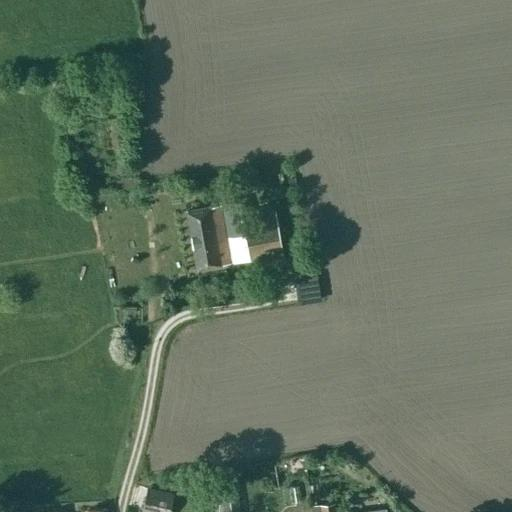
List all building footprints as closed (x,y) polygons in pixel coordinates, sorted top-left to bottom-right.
[(283,256),(277,223),(274,209),(243,215),(240,199),(184,210),(190,239),(191,239),(196,267),(250,257),(251,262),(283,256)] [(319,298),(315,274),(293,278),(297,302),(319,298)] [(140,323),(139,305),(111,306),(111,323),(140,323)] [(147,511),(168,511),(174,494),(135,483),(128,507),(147,511)] [(239,511),(238,498),(236,484),(209,488),(212,511),(239,511)] [(320,511),(333,511),(333,502),(320,503),(320,511)]
